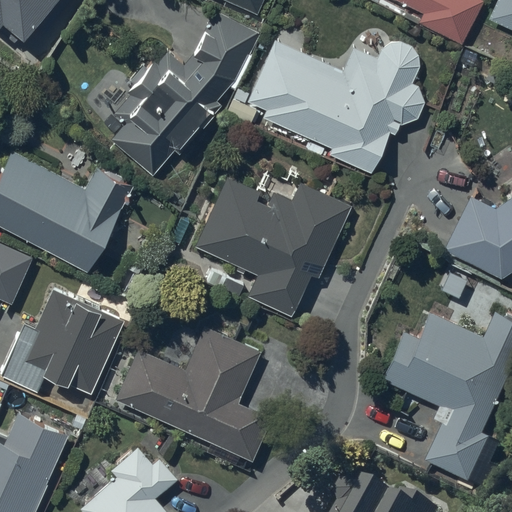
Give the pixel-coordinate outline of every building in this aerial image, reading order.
[(72,0),(0,0),(0,28),(0,29),(5,23),(25,39),(37,24),(46,32),(72,0)] [(226,0),(224,5),(261,22),(264,17),(258,14),(264,0),(226,0)] [(399,0),(424,12),(420,22),(461,42),(481,0),(399,0)] [(511,0),(496,0),(488,18),(511,29),(511,0)] [(125,123),(111,139),(154,175),(175,149),(180,154),(220,106),(215,102),(228,86),(235,90),(252,55),(249,54),(259,33),(215,11),(205,32),(207,33),(195,57),(192,55),(185,63),(169,49),(157,62),(156,60),(149,67),(144,63),(130,78),(136,84),(128,93),(131,95),(114,113),(125,123)] [(342,68),(275,40),(247,101),(266,109),(263,117),(332,147),(328,156),(374,173),(389,132),(396,135),(400,124),(402,124),(403,124),(404,124),(406,123),(407,123),(409,122),(410,122),(411,121),(412,120),(414,119),(415,118),(416,117),(417,116),(418,115),(419,114),(419,113),(420,111),(421,110),(421,109),(422,107),(422,106),(422,104),(423,103),(423,102),(423,100),(423,99),(422,97),(422,96),(422,94),(421,93),(421,91),(420,90),(420,89),(419,88),(418,86),(412,84),(419,68),(419,67),(419,65),(419,63),(419,61),(419,60),(419,58),(418,56),(418,55),(417,53),(416,52),(415,50),(414,49),(413,47),(412,46),(410,45),(409,44),(407,43),(406,42),(404,42),(402,41),(401,41),(399,41),(397,41),(395,41),(394,41),(392,41),(390,42),(388,42),(387,43),(385,44),(384,45),(382,46),(381,47),(380,48),(379,50),(376,57),(351,46),(342,68)] [(0,227),(89,273),(121,210),(118,208),(130,185),(98,168),(87,189),(12,151),(0,173),(0,227)] [(269,197),(227,177),(195,246),(257,274),(247,295),(291,315),(310,272),(318,276),(351,205),(299,182),(291,200),(272,191),(269,197)] [(444,249),(500,277),(511,268),(511,196),(496,207),(471,195),(444,249)] [(0,299),(11,304),(32,258),(0,243),(0,299)] [(125,320),(54,289),(36,328),(23,322),(0,373),(0,374),(39,392),(45,377),(68,387),(70,384),(92,394),(125,320)] [(483,334),(429,310),(417,337),(402,330),(381,379),(439,405),(434,418),(442,422),(425,460),(468,479),(488,434),(481,431),(511,361),(511,320),(492,312),(483,334)] [(139,349),(116,400),(253,461),(273,417),(238,401),(260,351),(204,326),(185,369),(139,349)] [(0,511),(34,511),(68,435),(17,412),(6,437),(0,434),(0,511)] [(168,511),(157,499),(179,479),(160,458),(153,464),(137,447),(111,470),(117,477),(81,509),(83,511),(168,511)] [(337,511),(428,511),(401,498),(398,502),(361,483),(358,489),(345,482),(336,498),(338,509),(337,511)]
